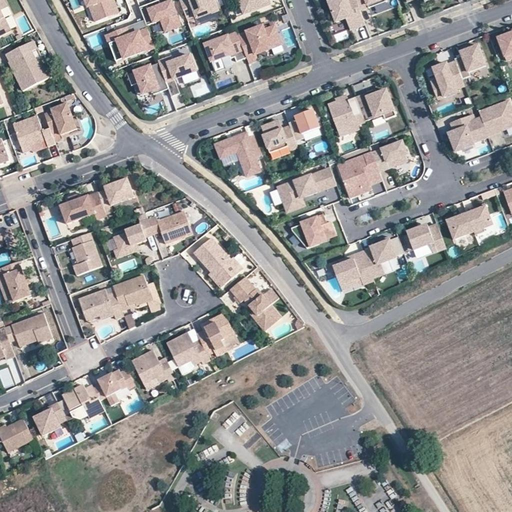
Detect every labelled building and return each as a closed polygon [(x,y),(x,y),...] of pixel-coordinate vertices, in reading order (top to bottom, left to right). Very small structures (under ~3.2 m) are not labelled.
[(0,0),(0,36),(11,31),(0,9),(0,0)] [(119,12),(114,0),(87,0),(96,23),(108,18),(108,16),(119,12)] [(176,12),(171,0),(166,0),(155,4),(154,0),(150,0),(139,4),(145,23),(160,18),(164,29),(179,23),(175,12),(176,12)] [(179,0),(186,16),(195,13),(196,16),(218,8),(215,0),(179,0)] [(266,5),(264,0),(238,0),(243,13),(266,5)] [(356,29),(364,26),(359,12),(355,0),(328,0),(329,1),(328,2),(335,23),(345,19),(352,17),(356,29)] [(355,0),(359,12),(368,9),(368,10),(387,4),(385,0),(355,0)] [(409,5),(415,20),(421,18),(414,3),(409,5)] [(6,18),(12,16),(9,7),(3,9),(6,18)] [(356,29),(352,17),(345,19),(349,31),(356,29)] [(138,29),(146,26),(145,23),(143,18),(126,24),(128,28),(136,25),(138,29)] [(153,45),(146,26),(138,29),(136,25),(128,28),(126,24),(105,31),(108,40),(116,37),(122,55),(153,45)] [(279,44),(273,26),(263,30),(261,26),(237,35),(245,57),(246,63),(256,59),(254,53),(279,44)] [(234,61),(245,57),(237,35),(236,32),(203,43),(209,60),(227,54),(231,52),(233,56),(234,61)] [(511,33),(497,40),(506,62),(511,59),(511,33)] [(116,37),(108,40),(114,58),(122,55),(116,37)] [(50,74),(33,41),(6,55),(10,62),(15,59),(17,63),(20,61),(28,76),(22,79),(18,81),(23,91),(27,89),(51,76),(50,74)] [(488,64),(480,43),(463,50),(464,54),(457,57),(458,59),(464,77),(472,74),(471,70),(488,64)] [(156,59),(157,60),(164,80),(172,77),(171,74),(176,72),(177,75),(194,69),(189,53),(172,59),(170,54),(156,59)] [(9,63),(18,81),(28,76),(20,61),(17,63),(15,59),(10,62),(9,63)] [(464,77),(458,59),(449,63),(449,61),(435,67),(439,78),(432,80),(439,98),(460,90),(459,87),(467,84),(464,77)] [(164,80),(157,60),(126,71),(130,82),(137,80),(141,91),(149,88),(151,91),(166,86),(164,80)] [(141,91),(137,80),(130,82),(138,92),(141,91)] [(397,116),(387,91),(377,94),(368,98),(367,93),(356,98),(362,112),(365,120),(365,122),(384,115),(386,121),(397,116)] [(328,106),(340,137),(349,134),(347,127),(358,123),(365,120),(362,112),(355,115),(348,98),(328,106)] [(511,127),(511,111),(508,102),(478,113),(480,119),(487,137),(511,127)] [(71,116),(66,103),(50,109),(51,111),(43,114),(48,128),(53,142),(62,139),(61,137),(60,135),(76,129),(71,116)] [(290,126),(296,142),(305,139),(303,135),(320,129),(313,111),(296,117),(297,121),(289,123),(290,126)] [(41,131),(36,115),(11,124),(22,152),(31,149),(32,149),(30,146),(45,140),(47,146),(54,143),(53,142),(48,128),(41,131)] [(487,137),(480,119),(473,122),(471,116),(450,124),(453,133),(448,135),(455,153),(472,146),(471,144),(487,138),(487,137)] [(296,142),(290,126),(283,129),(280,121),(262,128),(265,136),(264,137),(270,154),(289,147),(290,151),(298,148),(296,142)] [(360,130),(358,123),(347,127),(349,134),(360,130)] [(238,153),(247,177),(262,172),(256,158),(263,156),(255,135),(249,138),(247,133),(215,145),(221,159),(238,153)] [(0,162),(9,160),(1,140),(0,139),(0,162)] [(45,140),(30,146),(32,149),(31,149),(32,151),(47,146),(45,140)] [(407,156),(402,143),(371,154),(377,170),(387,166),(388,169),(407,162),(405,157),(407,156)] [(371,154),(334,168),(347,200),(371,191),(369,186),(381,182),(378,173),(377,170),(371,154)] [(300,199),(336,186),(330,170),(294,183),(277,189),(287,213),(304,207),(300,199)] [(133,198),(126,179),(103,188),(104,191),(97,193),(98,197),(102,207),(109,204),(110,207),(133,198)] [(97,193),(96,193),(77,200),(68,203),(59,207),(59,208),(66,225),(93,215),(96,220),(105,217),(102,207),(98,197),(97,193)] [(492,226),(484,205),(472,209),(473,212),(466,215),(473,234),(474,236),(484,233),(483,230),(492,226)] [(158,209),(161,217),(170,214),(167,206),(158,209)] [(183,212),(156,222),(154,217),(147,221),(152,236),(160,233),(164,245),(173,241),(172,238),(181,234),(183,238),(191,235),(183,212)] [(458,214),(445,219),(453,241),(473,234),(466,215),(459,217),(458,214)] [(335,234),(331,223),(326,225),(323,217),(306,223),(307,227),(303,229),(302,226),(291,230),(291,233),(306,250),(318,246),(317,243),(324,241),(334,237),(335,234)] [(112,239),(117,250),(118,254),(131,249),(130,247),(136,245),(145,242),(144,239),(152,236),(147,221),(138,224),(139,226),(124,232),(125,234),(112,239)] [(445,250),(436,226),(428,229),(424,230),(421,230),(421,228),(406,234),(413,252),(429,245),(433,254),(445,250)] [(0,233),(1,233),(4,240),(7,249),(15,246),(9,229),(0,232),(0,233)] [(101,267),(89,234),(70,240),(73,248),(71,249),(77,265),(72,267),(76,277),(101,267)] [(242,269),(232,258),(230,259),(212,237),(194,252),(211,272),(213,274),(215,272),(224,284),(242,269)] [(380,265),(396,259),(389,241),(382,244),(370,249),(371,250),(362,253),(370,275),(372,280),(384,275),(380,265)] [(136,245),(130,247),(131,249),(118,254),(117,250),(112,252),(116,260),(138,251),(136,245)] [(370,275),(362,253),(351,257),(353,261),(332,268),(339,287),(370,275)] [(332,268),(353,261),(351,257),(331,265),(332,268)] [(25,281),(18,262),(1,269),(4,276),(14,302),(30,296),(26,285),(25,282),(25,281)] [(224,284),(215,272),(213,274),(211,272),(208,274),(220,288),(224,284)] [(341,292),(372,280),(370,275),(339,287),(341,292)] [(14,302),(4,276),(0,277),(0,287),(6,305),(14,302)] [(146,287),(142,276),(112,287),(114,293),(121,312),(128,309),(129,309),(127,303),(133,301),(135,307),(147,302),(142,288),(146,287)] [(244,277),(229,290),(239,302),(243,300),(252,311),(256,316),(253,318),(253,319),(263,331),(280,318),(256,288),(254,289),(244,277)] [(133,301),(127,303),(129,309),(128,309),(129,312),(146,305),(148,309),(159,304),(152,285),(146,287),(142,288),(147,302),(135,307),(133,301)] [(121,312),(114,293),(106,296),(104,290),(77,300),(85,322),(88,321),(112,312),(113,315),(115,320),(123,317),(121,312)] [(112,312),(88,321),(90,324),(113,315),(112,312)] [(42,315),(4,329),(9,343),(15,341),(16,344),(34,338),(36,342),(37,345),(51,340),(42,315)] [(228,322),(222,315),(200,325),(203,331),(196,334),(199,341),(207,356),(214,353),(216,357),(227,352),(221,342),(234,335),(228,322)] [(9,343),(4,329),(0,329),(0,358),(4,357),(5,360),(14,357),(9,343)] [(193,344),(187,333),(166,343),(178,367),(191,361),(193,366),(201,362),(202,364),(210,361),(207,356),(199,341),(193,344)] [(240,346),(234,335),(221,342),(227,352),(240,346)] [(34,338),(16,344),(18,348),(36,342),(34,338)] [(164,358),(158,362),(152,351),(131,362),(143,385),(156,379),(159,384),(166,380),(167,382),(175,379),(164,358)] [(135,386),(126,370),(120,373),(118,370),(98,381),(100,385),(106,398),(111,407),(119,403),(114,394),(127,388),(128,390),(135,386)] [(100,385),(93,389),(100,401),(106,398),(100,385)] [(93,389),(92,386),(85,390),(85,388),(80,391),(79,388),(62,396),(71,414),(83,407),(88,417),(89,419),(105,411),(100,401),(93,389)] [(66,421),(57,403),(50,407),(51,409),(44,413),(34,418),(43,437),(61,428),(59,424),(66,421)] [(88,417),(83,407),(71,414),(73,418),(81,421),(88,417)] [(32,440),(22,420),(6,429),(0,431),(0,440),(7,453),(32,440)]
